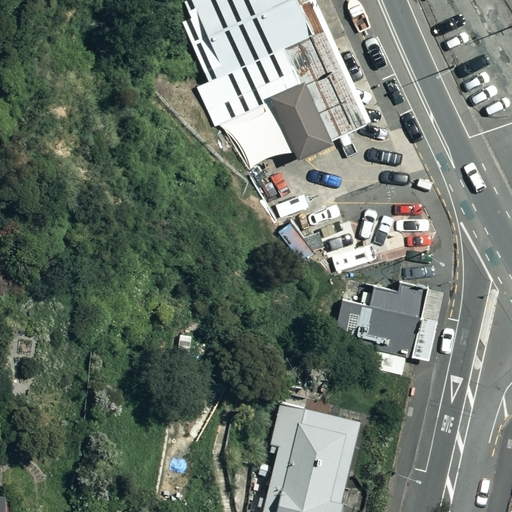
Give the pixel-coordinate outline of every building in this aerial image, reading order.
[(316,1),(299,7),(296,0),(192,0),(176,7),(208,84),(198,88),(215,127),(273,102),(299,164),(335,149),(333,143),(371,126),(324,16),(322,17),(316,1)] [(378,279),(286,263),(272,344),(365,360),(378,279)] [(210,345),(183,336),(177,357),(204,365),(210,345)] [(303,406),(237,392),(217,488),(283,502),(303,406)] [(24,511),(25,501),(0,500),(0,511),(24,511)]
